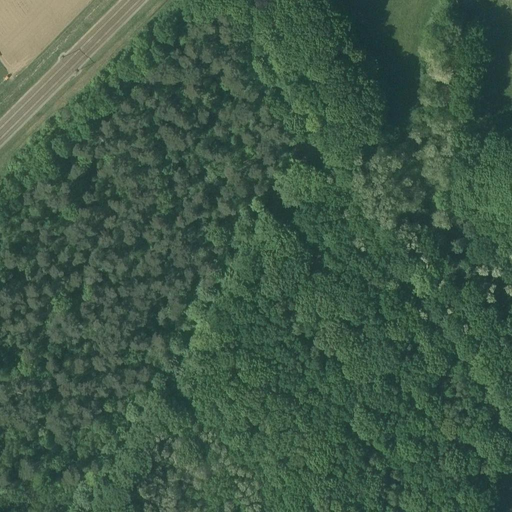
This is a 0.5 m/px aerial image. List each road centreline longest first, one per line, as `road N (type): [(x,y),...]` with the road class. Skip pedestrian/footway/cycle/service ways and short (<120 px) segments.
road 1 (unclassified): [(511,422),(324,131),(257,0)]
road 2 (track): [(97,511),(324,131)]
road 3 (unknown): [(0,137),(135,0)]
